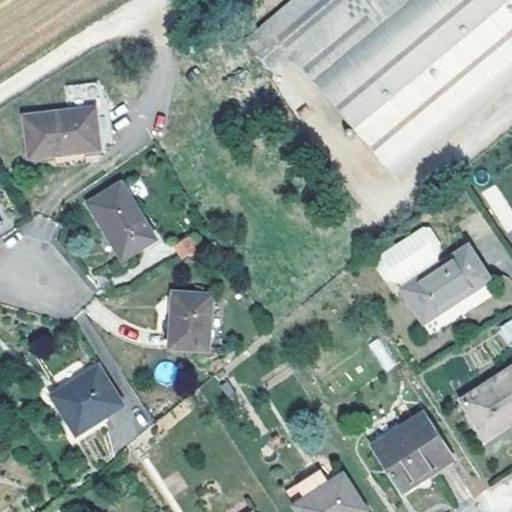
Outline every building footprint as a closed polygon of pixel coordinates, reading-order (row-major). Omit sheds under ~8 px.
[(408,0),(280,0),(246,29),(280,69),(298,53),(318,76),(408,0)] [(511,0),(408,0),(318,76),(401,173),(511,79),(511,0)] [(95,108),(25,117),(30,157),(100,148),(95,108)] [(122,183),(89,202),(123,259),(155,240),(122,183)] [(511,210),(494,183),(479,192),(505,233),(511,228),(511,210)] [(401,288),(423,323),(489,280),(468,246),(438,265),(434,259),(438,243),(428,228),(422,227),(375,256),(373,263),(383,278),(399,281),(402,288),(401,288)] [(194,231),(173,246),(182,259),(203,244),(194,231)] [(213,294),(174,291),(170,347),(209,350),(213,294)] [(511,317),(497,328),(507,344),(511,340),(511,317)] [(369,344),(385,371),(397,364),(381,337),(369,344)] [(99,366),(53,395),(76,434),(122,405),(99,366)] [(511,366),(461,399),(485,436),(511,418),(511,366)] [(423,412),(371,444),(402,491),(453,459),(423,412)] [(344,474),(295,505),(299,511),(360,511),(366,508),(344,474)]
